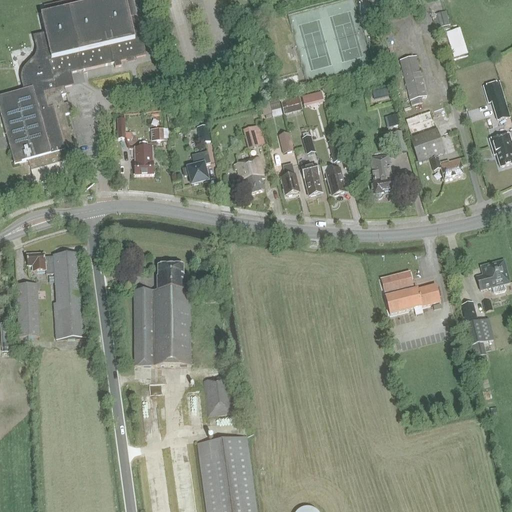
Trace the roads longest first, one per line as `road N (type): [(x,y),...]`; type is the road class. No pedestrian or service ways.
road 1 (secondary): [(90,211),(141,206),(361,236),(452,227),(511,209)]
road 2 (tertiary): [(130,511),(90,211)]
